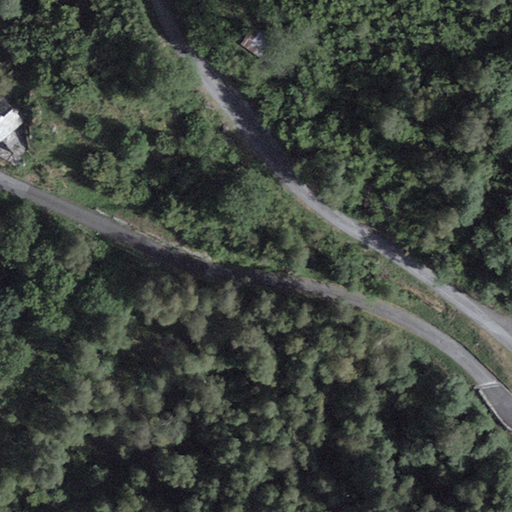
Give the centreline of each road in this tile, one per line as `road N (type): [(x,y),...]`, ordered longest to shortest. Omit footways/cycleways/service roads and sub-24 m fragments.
road 1 (unclassified): [(0,179),(188,265),(389,311),(434,335),(511,412)]
road 2 (unclassified): [(511,335),(414,265),(337,230),(168,31),(160,0)]
